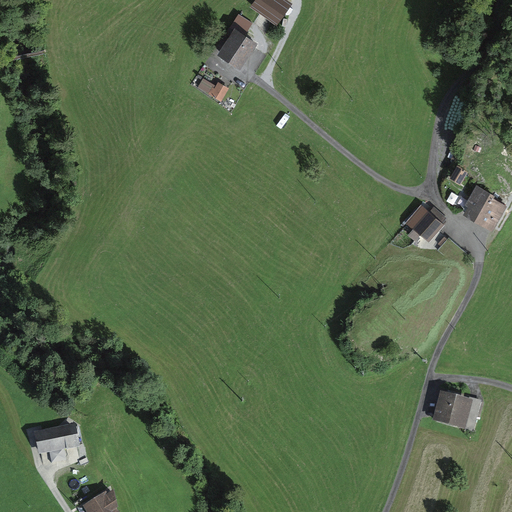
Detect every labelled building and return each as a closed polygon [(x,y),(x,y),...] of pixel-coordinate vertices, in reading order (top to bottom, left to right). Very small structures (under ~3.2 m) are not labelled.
[(295,2),(292,0),(259,0),(257,4),(282,21),(295,2)] [(244,65),(262,40),(246,28),(228,53),(244,65)] [(216,87),(204,79),(200,86),(220,99),(227,88),(219,83),(216,87)] [(456,175),(465,180),(471,169),(462,164),(456,175)] [(474,211),(497,224),(509,202),(485,189),(474,211)] [(433,200),(418,219),(433,231),(440,222),(448,228),(456,218),(433,200)] [(468,404),(443,396),(435,420),(462,428),(464,425),(472,427),(479,403),(469,400),(468,404)] [(74,426),(36,434),(40,453),(78,445),(74,426)] [(114,511),(105,496),(85,507),(87,511),(114,511)]
